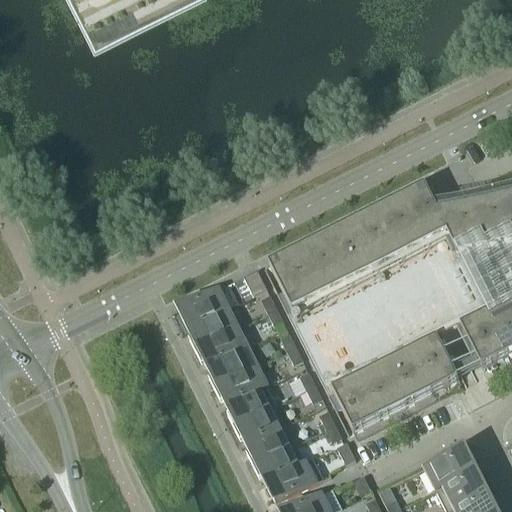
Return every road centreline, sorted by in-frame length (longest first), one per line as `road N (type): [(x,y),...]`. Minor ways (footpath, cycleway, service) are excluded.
road 1 (unclassified): [(19,352),(511,103)]
road 2 (primary): [(83,511),(51,402),(19,352)]
